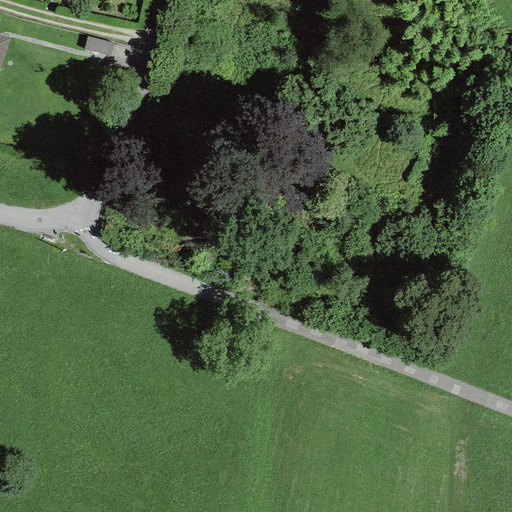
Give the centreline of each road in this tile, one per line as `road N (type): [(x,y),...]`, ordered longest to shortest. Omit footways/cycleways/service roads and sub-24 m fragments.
road 1 (residential): [(79,217),(103,249),(130,263),(511,417)]
road 2 (residential): [(160,0),(120,161),(79,217)]
